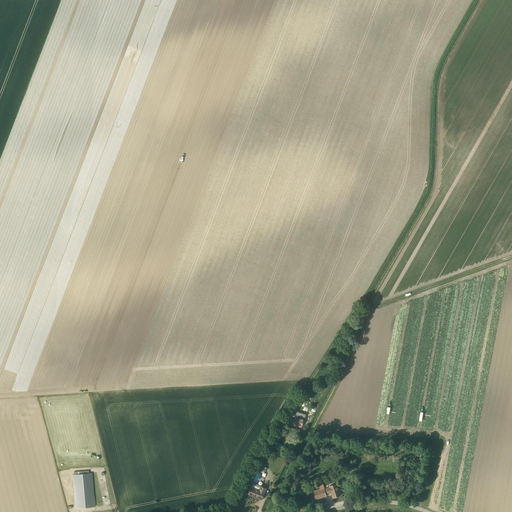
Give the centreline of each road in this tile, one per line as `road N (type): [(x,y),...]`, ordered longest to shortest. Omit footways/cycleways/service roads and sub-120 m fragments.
road 1 (track): [(353,312),(425,196),(434,84),(476,0)]
road 2 (track): [(353,312),(230,511)]
road 3 (track): [(511,258),(353,312)]
